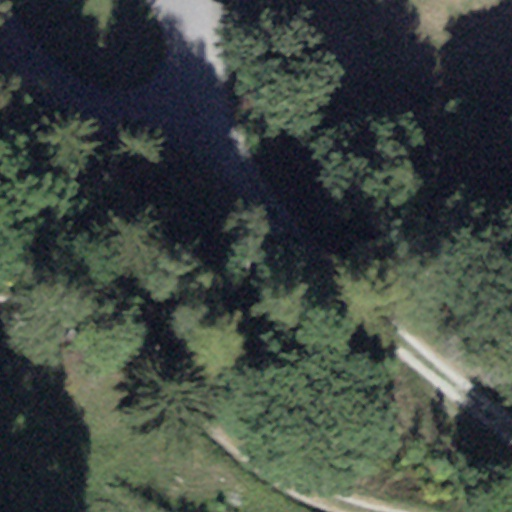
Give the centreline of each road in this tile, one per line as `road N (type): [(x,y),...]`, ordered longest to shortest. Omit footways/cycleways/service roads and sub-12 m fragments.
road 1 (track): [(186,63),(223,142),(317,263),(511,430)]
road 2 (track): [(377,511),(310,495),(228,442),(153,354),(111,321),(0,315)]
road 3 (unclassified): [(174,0),(192,24),(178,110),(98,121),(20,59),(0,30)]
